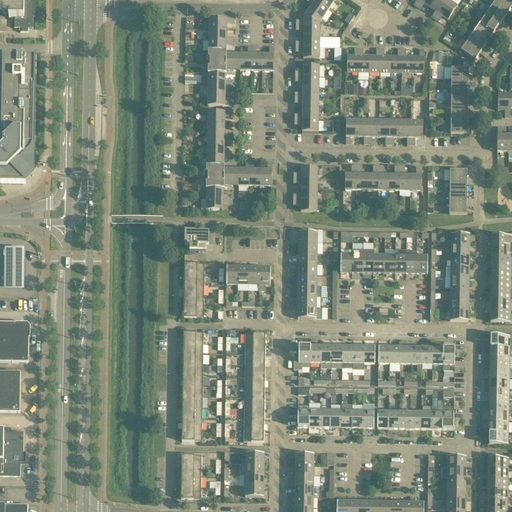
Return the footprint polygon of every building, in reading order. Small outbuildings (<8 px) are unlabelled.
[(0,0),(0,11),(2,11),(2,13),(5,16),(9,16),(9,19),(14,19),(14,23),(14,29),(19,29),(22,29),(21,33),(21,34),(28,34),(28,29),(33,30),(33,0),(0,0)] [(309,11),(322,20),(328,11),(311,0),(306,0),(305,2),(312,7),(309,11)] [(311,0),(328,11),(334,2),(335,3),(336,0),(311,0)] [(417,0),(413,6),(417,8),(422,0),(417,0)] [(422,0),(417,8),(420,10),(424,5),(430,8),(435,0),(422,0)] [(447,0),(435,0),(430,8),(435,12),(431,18),(435,20),(448,1),(447,0)] [(511,7),(501,0),(496,0),(492,7),(511,20),(511,19),(511,15),(508,13),(511,7)] [(448,1),(435,20),(438,23),(442,17),(448,21),(458,7),(448,1)] [(492,7),(486,15),(500,25),(504,20),(509,24),(511,20),(492,7)] [(296,27),(320,28),(320,24),(322,20),(309,11),(304,18),(304,22),(296,22),(296,27)] [(344,22),(349,25),(354,17),(350,14),(344,22)] [(500,25),(486,15),(480,24),(499,38),(502,35),(496,31),(500,25)] [(209,31),(226,31),(226,25),(233,25),(233,20),(209,20),(209,31)] [(480,24),(474,33),(488,43),(491,37),(497,41),(499,38),(480,24)] [(304,38),(320,38),(320,28),(296,27),(296,32),(304,33),(304,38)] [(233,42),(233,38),(226,38),(226,31),(209,31),(209,42),(233,42)] [(474,33),(467,42),(487,56),(490,52),(484,48),(488,43),(474,33)] [(295,49),(319,49),(320,38),(304,38),(304,44),(295,43),(295,49)] [(233,42),(209,42),(209,53),(226,53),(226,46),(233,46),(233,42)] [(479,55),(485,59),(487,56),(467,42),(461,52),(475,61),(479,55)] [(240,64),(240,72),(251,73),(252,49),(247,49),(247,55),(240,55),(240,64)] [(256,49),(252,49),(251,73),(262,73),(262,56),(256,56),(256,49)] [(262,56),(262,73),(273,73),(273,64),(274,49),(269,49),(269,56),(262,56)] [(295,54),(303,54),(303,60),(311,60),(319,60),(319,49),(295,49),(295,54)] [(358,74),(358,50),(354,50),(354,57),(347,57),(347,74),(358,74)] [(358,74),(358,81),(369,81),(369,74),(369,57),(363,57),(363,50),(358,50),(358,74)] [(369,57),(369,74),(380,74),(380,50),(376,50),(376,57),(369,57)] [(380,50),(380,74),(390,75),(391,58),(384,58),(384,50),(380,50)] [(391,58),(390,75),(401,75),(402,51),(397,51),(397,58),(391,58)] [(402,51),(401,75),(412,75),(412,58),(406,58),(406,51),(402,51)] [(412,58),(412,75),(423,75),(424,51),(419,51),(419,58),(412,58)] [(226,53),(209,53),(208,63),(238,64),(240,64),(240,55),(238,55),(235,55),(229,55),(228,57),(226,57),(226,53)] [(0,185),(26,186),(18,178),(25,172),(25,173),(26,173),(27,173),(28,173),(29,172),(29,171),(29,170),(29,169),(28,169),(28,168),(27,168),(26,168),(25,168),(25,169),(21,165),(21,164),(20,163),(30,154),(31,153),(31,152),(32,152),(32,150),(33,150),(33,146),(34,90),(35,90),(35,60),(23,60),(23,57),(22,57),(22,58),(18,58),(18,57),(17,57),(17,60),(4,60),(5,60),(5,68),(5,89),(4,89),(3,145),(3,148),(5,150),(0,154),(0,185)] [(238,64),(208,63),(208,74),(225,75),(225,71),(228,71),(229,72),(238,72),(240,72),(240,64),(238,64)] [(303,73),(295,73),(295,78),(319,79),(319,67),(311,67),(303,67),(303,73)] [(444,69),(444,80),(451,81),(475,81),(475,77),(468,77),(468,69),(460,69),(451,69),(444,69)] [(225,75),(208,74),(208,85),(232,85),(232,81),(225,81),(225,75)] [(319,89),(319,79),(295,78),(295,84),(303,84),(303,89),(319,89)] [(475,85),(475,81),(451,81),(451,91),(468,92),(468,85),(475,85)] [(232,85),(208,85),(208,96),(225,96),(225,89),(232,89),(232,85)] [(349,96),(357,96),(357,87),(349,87),(349,96)] [(295,95),(294,100),(319,100),(319,89),(303,89),(303,95),(295,95)] [(468,98),(468,92),(451,91),(451,102),(475,103),(475,98),(468,98)] [(498,95),(498,112),(505,112),(504,119),(509,119),(509,95),(498,95)] [(225,96),(208,96),(208,107),(232,107),(232,103),(225,102),(225,96)] [(318,111),(319,100),(294,100),(294,105),(302,105),(302,111),(318,111)] [(475,103),(451,102),(451,113),(468,113),(468,107),(475,107),(475,103)] [(302,117),(294,117),(294,121),(318,122),(318,111),(302,111),(302,117)] [(232,118),(232,113),(208,113),(207,124),(224,125),(225,118),(232,118)] [(468,120),(468,113),(451,113),(450,124),(475,124),(475,120),(468,120)] [(318,133),(318,122),(294,121),(294,127),(302,127),(302,133),(310,133),(318,133)] [(350,139),(357,139),(357,122),(346,121),(346,130),(346,146),(350,146),(350,139)] [(363,146),(368,146),(368,122),(357,122),(357,139),(364,139),(363,146)] [(378,139),(379,122),(368,122),(368,146),(372,146),(372,139),(378,139)] [(385,146),(389,146),(390,122),(379,122),(378,139),(385,139),(385,146)] [(400,139),(400,122),(390,122),(389,146),(393,146),(393,139),(400,139)] [(407,146),(411,147),(411,122),(400,122),(400,139),(407,140),(407,146)] [(415,147),(415,146),(415,140),(422,140),(422,131),(422,123),(411,122),(411,147),(415,147)] [(207,135),(231,135),(231,131),(224,131),(224,125),(207,124),(207,135)] [(474,128),(475,124),(450,124),(450,135),(467,135),(467,128),(474,128)] [(497,153),(508,153),(508,136),(502,136),(502,129),(497,129),(497,153)] [(207,146),(224,146),(224,139),(231,140),(231,135),(207,135),(207,146)] [(207,157),(231,157),(231,153),(224,153),(224,146),(207,146),(207,157)] [(207,168),(224,168),(224,161),(231,162),(231,157),(207,157),(207,168)] [(238,188),(249,188),(250,164),(245,164),(245,171),(238,171),(238,179),(238,188)] [(249,188),(260,188),(260,171),(254,171),(254,164),(250,164),(249,188)] [(272,164),(267,164),(267,171),(260,171),(260,188),(271,188),(271,180),(272,164)] [(234,171),(232,170),(228,170),(226,172),(224,172),(224,168),(207,168),(207,179),(234,179),(238,179),(238,171),(234,171)] [(345,176),(345,184),(345,192),(356,192),(356,168),(351,168),(351,176),(345,176)] [(362,168),(356,168),(356,192),(367,192),(367,176),(362,176),(362,168)] [(367,176),(367,192),(378,192),(378,168),(373,168),(373,176),(367,176)] [(383,168),(378,168),(378,192),(388,192),(389,176),(383,176),(383,168)] [(394,176),(389,176),(388,192),(399,193),(400,168),(394,168),(394,176)] [(405,168),(400,168),(399,193),(410,193),(410,177),(405,177),(405,168)] [(293,180),(317,180),(318,169),(302,169),(301,175),(293,175),(293,180)] [(421,193),(422,169),(416,169),(416,177),(410,177),(410,193),(421,193)] [(450,171),(450,183),(474,183),(474,179),(467,179),(467,172),(458,171),(450,171)] [(232,187),(234,187),(238,188),(238,179),(234,179),(207,179),(206,189),(223,190),(223,186),(226,186),(227,187),(232,187)] [(301,191),(317,191),(317,180),(293,180),(293,185),(301,186),(301,191)] [(450,183),(450,193),(467,194),(467,187),(474,187),(474,183),(450,183)] [(223,190),(206,189),(206,200),(230,200),(230,196),(223,196),(223,190)] [(293,202),(317,202),(317,191),(301,191),(301,197),(293,196),(293,202)] [(450,193),(450,204),(473,204),(473,200),(467,200),(467,194),(450,193)] [(230,200),(206,200),(206,211),(223,212),(223,204),(230,205),(230,200)] [(317,202),(293,202),(293,207),(301,207),(301,213),(317,213),(317,202)] [(449,215),(466,216),(466,209),(473,209),(473,204),(450,204),(449,215)] [(209,233),(185,233),(185,246),(189,246),(189,252),(206,252),(212,252),(213,246),(208,246),(209,233)] [(299,244),(317,245),(317,233),(299,233),(299,244)] [(451,235),(451,247),(469,247),(469,236),(451,235)] [(491,247),(511,248),(511,236),(491,236),(491,247)] [(317,255),(317,245),(299,244),(298,255),(317,255)] [(24,247),(3,246),(3,288),(24,289),(24,247)] [(451,247),(451,258),(469,258),(469,247),(451,247)] [(511,248),(491,247),(491,258),(511,258),(511,248)] [(351,275),(362,275),(363,251),(352,250),(352,256),(351,275)] [(373,275),(373,256),(373,251),(363,251),(362,275),(373,275)] [(340,256),(340,274),(351,275),(352,256),(345,256),(345,252),(341,252),(340,256)] [(317,266),(317,255),(298,255),(298,266),(317,266)] [(373,256),(373,275),(384,275),(384,257),(373,256)] [(384,257),(384,275),(395,275),(395,257),(384,257)] [(395,257),(395,275),(405,275),(406,257),(395,257)] [(406,257),(405,275),(416,276),(416,257),(406,257)] [(416,257),(416,276),(427,276),(428,257),(416,257)] [(451,258),(451,268),(469,269),(469,258),(451,258)] [(511,258),(491,258),(491,269),(511,269),(511,258)] [(184,276),(204,276),(204,265),(184,264),(184,276)] [(317,277),(317,266),(298,266),(298,277),(317,277)] [(226,268),(226,286),(237,287),(238,268),(226,268)] [(238,268),(237,287),(248,287),(248,268),(238,268)] [(248,268),(248,287),(259,287),(259,268),(248,268)] [(259,268),(259,287),(259,293),(265,293),(266,287),(270,287),(270,269),(259,268)] [(451,268),(450,279),(469,279),(469,269),(451,268)] [(511,280),(511,269),(491,269),(491,280),(511,280)] [(184,276),(184,286),(204,287),(204,276),(184,276)] [(316,288),(317,277),(298,277),(298,287),(316,288)] [(450,279),(450,290),(469,290),(469,279),(450,279)] [(511,280),(491,280),(491,290),(511,291),(511,280)] [(184,286),(184,297),(204,298),(204,287),(184,286)] [(321,288),(316,288),(298,287),(298,298),(316,299),(321,299),(321,288)] [(450,290),(450,301),(468,301),(469,290),(450,290)] [(511,290),(511,291),(491,290),(490,301),(511,302),(511,301),(511,290)] [(184,297),(184,308),(204,308),(204,298),(184,297)] [(316,309),(316,299),(298,298),(298,309),(316,309)] [(450,301),(450,312),(468,312),(468,301),(450,301)] [(511,302),(490,301),(490,312),(510,312),(511,302)] [(204,308),(184,308),(183,319),(204,320),(204,308)] [(316,309),(298,309),(297,320),(322,321),(322,309),(316,309)] [(468,312),(450,312),(450,323),(468,323),(468,312)] [(510,324),(510,312),(490,312),(490,323),(510,324)] [(0,363),(29,364),(29,339),(30,339),(30,328),(27,324),(0,323),(0,363)] [(183,345),(203,345),(203,334),(183,333),(183,345)] [(245,346),(265,346),(265,335),(245,334),(245,346)] [(490,348),(509,348),(509,337),(490,336),(490,348)] [(183,345),(183,356),(203,356),(203,345),(183,345)] [(245,346),(245,357),(265,357),(265,346),(245,346)] [(310,369),(310,364),(310,347),(299,347),(298,357),(294,357),(294,372),(302,372),(302,369),(310,369)] [(310,364),(320,364),(321,347),(310,347),(310,364)] [(331,370),(331,365),(331,347),(321,347),(320,364),(320,370),(331,370)] [(331,370),(342,370),(342,348),(331,347),(331,365),(331,370)] [(342,370),(353,370),(353,365),(353,348),(342,348),(342,370)] [(364,372),(364,365),(364,348),(353,348),(353,365),(353,370),(353,371),(364,372)] [(375,365),(375,348),(364,348),(364,365),(375,365)] [(389,366),(389,348),(378,348),(378,365),(389,366)] [(400,366),(400,348),(389,348),(389,366),(400,366)] [(411,366),(411,349),(400,348),(400,366),(411,366)] [(509,359),(509,348),(490,348),(490,358),(509,359)] [(422,366),(422,349),(411,349),(411,366),(417,366),(417,372),(421,372),(422,366)] [(432,366),(433,349),(422,349),(422,366),(432,366)] [(443,366),(443,349),(433,349),(432,366),(443,366)] [(454,373),(455,349),(443,349),(443,366),(443,372),(454,373)] [(203,356),(183,356),(183,366),(203,367),(203,356)] [(265,357),(245,357),(245,367),(265,368),(265,357)] [(509,359),(490,358),(490,369),(509,370),(509,359)] [(183,366),(183,377),(203,377),(203,367),(183,366)] [(245,367),(245,378),(265,378),(265,368),(245,367)] [(509,380),(509,370),(490,369),(490,380),(509,380)] [(0,373),(0,414),(20,415),(20,374),(0,373)] [(203,377),(183,377),(182,388),(202,388),(203,377)] [(265,378),(245,378),(244,389),(265,389),(265,378)] [(509,380),(490,380),(490,391),(509,391),(509,380)] [(182,388),(182,399),(202,399),(202,388),(182,388)] [(244,389),(244,400),(264,400),(265,389),(244,389)] [(508,402),(509,391),(490,391),(489,402),(508,402)] [(182,399),(182,410),(202,410),(202,399),(182,399)] [(264,400),(244,400),(244,410),(264,411),(264,400)] [(508,402),(489,402),(489,413),(508,413),(508,402)] [(442,431),(442,408),(432,408),(432,414),(431,431),(442,431)] [(453,431),(454,414),(454,408),(442,408),(442,431),(453,431)] [(202,410),(182,410),(182,420),(202,421),(202,410)] [(244,410),(244,421),(264,422),(264,411),(244,410)] [(298,412),(297,429),(309,429),(309,412),(298,412)] [(309,412),(309,429),(319,429),(320,412),(309,412)] [(320,412),(319,429),(330,429),(330,412),(320,412)] [(330,412),(330,429),(341,429),(341,412),(330,412)] [(341,412),(341,429),(352,430),(352,412),(341,412)] [(352,412),(352,430),(363,430),(363,413),(352,412)] [(363,413),(363,430),(374,430),(374,413),(363,413)] [(388,430),(388,413),(377,413),(377,430),(388,430)] [(399,430),(399,413),(388,413),(388,430),(399,430)] [(410,431),(410,413),(399,413),(399,430),(410,431)] [(421,431),(421,414),(410,413),(410,431),(421,431)] [(508,424),(508,413),(489,413),(489,423),(508,424)] [(431,431),(432,414),(421,414),(421,431),(431,431)] [(182,420),(182,431),(202,431),(202,421),(182,420)] [(244,421),(244,432),(264,432),(264,422),(244,421)] [(508,434),(508,424),(489,423),(489,434),(508,434)] [(4,429),(0,429),(0,477),(20,478),(21,464),(26,464),(26,454),(23,454),(23,434),(3,433),(4,429)] [(202,431),(182,431),(182,442),(202,443),(202,431)] [(264,432),(244,432),(244,443),(264,444),(264,432)] [(508,434),(489,434),(489,445),(508,446),(508,434)] [(246,454),(245,466),(264,466),(264,455),(246,454)] [(295,455),(295,466),(314,467),(314,456),(295,455)] [(181,468),(201,468),(201,457),(181,456),(181,468)] [(466,458),(448,458),(447,469),(466,469),(466,458)] [(488,458),(488,470),(508,470),(508,459),(488,458)] [(245,466),(245,476),(264,477),(264,466),(245,466)] [(313,478),(314,467),(295,466),(295,477),(313,478)] [(181,468),(181,478),(201,479),(201,468),(181,468)] [(441,480),(447,480),(466,480),(466,469),(447,469),(441,469),(441,480)] [(508,481),(508,470),(488,470),(488,480),(508,481)] [(245,476),(245,487),(263,488),(264,477),(245,476)] [(295,477),(295,488),(313,488),(313,478),(295,477)] [(181,478),(181,489),(201,490),(201,479),(181,478)] [(447,480),(447,491),(465,491),(466,480),(447,480)] [(488,480),(487,491),(508,492),(508,481),(488,480)] [(263,499),(263,488),(245,487),(245,498),(263,499)] [(313,499),(313,488),(295,488),(295,499),(313,499)] [(201,490),(181,489),(181,501),(201,501),(201,490)] [(447,491),(447,501),(465,502),(465,491),(447,491)] [(507,502),(508,492),(487,491),(487,502),(507,502)] [(295,499),(294,510),(313,510),(313,499),(295,499)] [(447,501),(446,511),(465,511),(465,502),(447,501)] [(336,511),(347,511),(348,503),(337,502),(336,511)] [(487,502),(487,511),(507,511),(507,502),(487,502)] [(347,511),(358,511),(359,503),(348,503),(347,511)] [(369,511),(369,503),(359,503),(358,511),(369,511)] [(369,511),(380,511),(380,503),(369,503),(369,511)] [(380,511),(390,511),(391,503),(380,503),(380,511)] [(401,511),(402,504),(391,503),(390,511),(401,511)]
